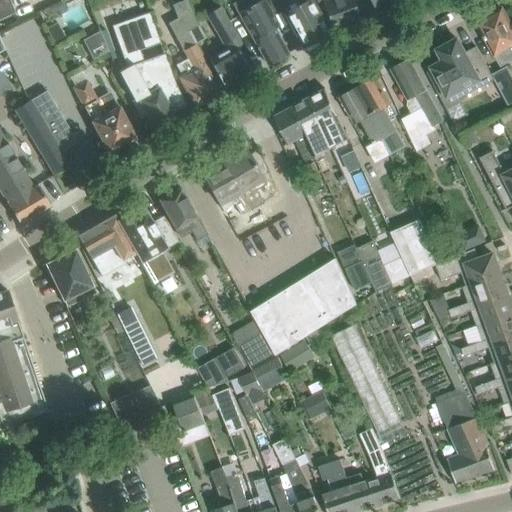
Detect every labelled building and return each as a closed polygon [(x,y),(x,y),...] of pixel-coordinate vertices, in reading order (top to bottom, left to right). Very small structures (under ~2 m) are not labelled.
[(0,0),(0,16),(13,11),(8,0),(0,0)] [(180,78),(185,87),(195,105),(218,92),(208,74),(211,72),(189,32),(198,27),(187,0),(184,0),(172,5),(177,18),(168,23),(189,57),(176,65),(183,76),(180,78)] [(268,65),(287,54),(273,28),(278,25),(264,0),(260,0),(248,7),(239,12),(268,65)] [(282,0),(285,11),(292,22),(289,23),(302,46),(328,31),(310,0),(282,0)] [(320,0),(331,30),(360,19),(352,0),(320,0)] [(368,0),(375,12),(396,0),(368,0)] [(208,59),(215,71),(225,88),(251,74),(235,46),(239,44),(219,8),(208,14),(228,48),(208,59)] [(477,22),(495,55),(501,66),(511,60),(511,23),(510,25),(501,9),(477,22)] [(176,86),(164,54),(143,61),(139,50),(160,43),(149,13),(112,26),(127,67),(118,71),(133,100),(131,101),(140,119),(147,115),(154,127),(188,109),(176,86)] [(57,23),(46,28),(48,33),(49,33),(55,45),(66,39),(57,23)] [(100,34),(87,41),(92,51),(105,45),(100,34)] [(443,61),(431,67),(451,103),(494,80),(476,46),(475,47),(477,52),(467,58),(457,39),(437,49),(443,61)] [(409,59),(391,69),(400,86),(408,101),(406,106),(410,113),(401,118),(416,150),(421,148),(430,143),(426,134),(435,129),(434,125),(443,121),(430,99),(418,77),(409,59)] [(492,73),(510,108),(511,107),(511,74),(507,65),(492,73)] [(389,118),(396,114),(375,77),(358,87),(386,136),(382,139),(388,152),(389,151),(391,154),(406,145),(396,130),(389,118)] [(119,107),(104,115),(89,86),(87,86),(85,81),(73,87),(108,152),(135,138),(119,107)] [(386,136),(358,87),(339,97),(354,124),(362,120),(374,143),(382,139),(386,136)] [(333,147),(348,139),(324,88),(307,97),(322,125),(333,147)] [(13,111),(53,176),(70,165),(61,152),(77,142),(46,91),(13,111)] [(333,147),(322,125),(307,97),(290,107),(305,134),(316,156),(331,148),(333,147)] [(316,156),(305,134),(290,107),(273,116),(287,145),(295,140),(305,162),(314,157),(316,156)] [(0,191),(10,207),(20,225),(50,206),(37,185),(29,190),(19,173),(25,169),(13,149),(8,153),(0,140),(0,191)] [(246,150),(226,161),(253,208),(263,203),(256,190),(266,185),(262,178),(269,174),(258,152),(250,157),(246,150)] [(511,163),(502,168),(493,151),(479,158),(506,210),(508,209),(505,204),(511,200),(511,163)] [(206,172),(202,175),(216,199),(222,210),(226,207),(226,208),(234,203),(241,215),(253,208),(226,161),(206,172)] [(313,161),(303,167),(314,188),(322,183),(317,173),(319,172),(313,161)] [(361,169),(348,175),(354,187),(367,181),(361,169)] [(180,187),(159,199),(179,235),(190,228),(196,240),(207,234),(180,187)] [(167,247),(144,207),(137,211),(136,208),(117,219),(115,215),(114,215),(135,252),(140,261),(151,284),(172,274),(161,251),(167,247)] [(114,215),(78,236),(92,258),(114,246),(121,260),(135,252),(114,215)] [(420,219),(390,232),(410,275),(439,263),(429,240),(420,219)] [(477,226),(457,236),(464,252),(485,243),(477,226)] [(450,233),(431,241),(439,258),(462,247),(456,237),(453,238),(450,233)] [(75,248),(46,262),(66,305),(95,292),(75,248)] [(474,248),(435,265),(441,280),(459,272),(465,285),(461,286),(461,288),(500,274),(493,254),(478,259),(474,248)] [(301,280),(251,312),(260,328),(262,331),(269,344),(275,354),(276,355),(328,323),(357,305),(336,258),(301,280)] [(392,284),(381,259),(365,266),(372,282),(376,291),(392,284)] [(386,267),(393,282),(408,275),(400,260),(386,267)] [(363,261),(345,269),(355,290),(372,282),(365,266),(363,261)] [(460,305),(463,313),(470,310),(475,308),(473,305),(511,291),(510,291),(507,292),(500,274),(461,288),(467,302),(460,305)] [(5,290),(0,291),(0,378),(14,423),(48,411),(20,330),(5,290)] [(511,291),(473,305),(475,308),(470,310),(476,326),(511,312),(511,306),(507,293),(511,292),(511,291)] [(448,310),(451,318),(463,313),(460,305),(448,310)] [(511,312),(476,326),(482,341),(474,344),(477,352),(488,348),(487,344),(511,334),(511,312)] [(354,324),(330,335),(383,443),(407,432),(354,324)] [(262,331),(239,344),(252,367),(275,354),(269,344),(262,331)] [(511,334),(487,344),(488,348),(494,362),(490,363),(490,365),(511,356),(511,334)] [(461,348),(464,357),(477,352),(474,344),(461,348)] [(233,348),(215,359),(226,378),(245,367),(233,348)] [(293,349),(281,356),(284,362),(289,370),(301,362),(293,349)] [(131,352),(116,359),(130,388),(145,381),(131,352)] [(511,356),(490,365),(496,379),(499,378),(501,382),(503,381),(511,377),(511,356)] [(276,357),(252,370),(253,371),(257,380),(282,366),(276,357)] [(108,360),(93,367),(106,396),(121,390),(108,360)] [(184,368),(191,381),(200,375),(193,363),(184,368)] [(238,376),(246,394),(247,396),(261,389),(238,376)] [(496,379),(488,382),(491,390),(499,387),(504,403),(508,402),(508,401),(511,399),(511,377),(503,381),(501,382),(499,378),(496,379)] [(0,378),(0,427),(14,423),(0,378)] [(475,387),(478,395),(491,390),(488,382),(475,387)] [(150,386),(110,403),(120,427),(160,409),(150,386)] [(214,394),(212,394),(217,408),(219,408),(224,420),(239,414),(229,388),(214,394)] [(210,390),(194,397),(201,414),(217,408),(212,394),(210,390)] [(321,390),(301,400),(306,409),(326,399),(321,390)] [(465,393),(447,401),(438,405),(448,429),(477,419),(465,393)] [(247,396),(246,394),(237,398),(248,421),(258,416),(247,396)] [(194,397),(170,406),(181,433),(205,424),(201,414),(194,397)] [(511,416),(502,420),(505,428),(511,425),(511,416)] [(349,418),(337,423),(345,439),(356,433),(349,418)] [(459,453),(448,458),(456,483),(496,470),(493,460),(486,445),(488,444),(477,419),(448,429),(459,453)] [(490,425),(493,433),(505,428),(502,420),(490,425)] [(375,489),(369,491),(374,506),(400,498),(383,450),(372,427),(359,433),(369,454),(377,478),(372,479),(375,489)] [(282,464),(285,471),(288,477),(292,490),(296,502),(300,511),(301,511),(303,511),(321,511),(314,496),(299,466),(292,451),(285,437),(272,444),(282,464)] [(298,447),(292,451),(299,466),(309,461),(305,452),(301,454),(298,447)] [(340,458),(331,461),(353,506),(355,511),(357,511),(374,506),(369,491),(375,489),(372,479),(365,482),(363,478),(362,478),(360,472),(346,477),(340,458)] [(323,496),(327,508),(328,511),(355,511),(353,506),(331,461),(317,465),(322,479),(328,478),(332,493),(323,496)] [(236,511),(230,488),(226,477),(224,468),(211,472),(218,491),(223,506),(212,509),(212,511),(236,511)] [(286,473),(280,476),(270,480),(281,511),(303,511),(301,511),(300,511),(296,502),(292,490),(288,477),(285,471),(286,473)] [(237,473),(226,477),(230,488),(236,511),(256,511),(253,498),(245,500),(237,473)] [(277,511),(276,508),(263,478),(253,481),(258,496),(253,498),(256,511),(277,511)]
